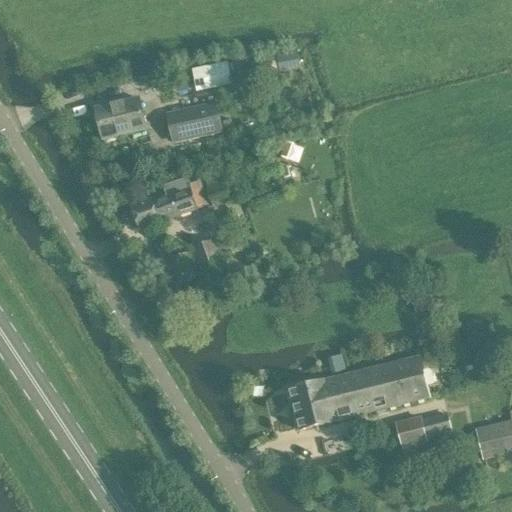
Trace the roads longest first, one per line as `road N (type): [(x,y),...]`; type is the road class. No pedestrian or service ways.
road 1 (unclassified): [(0,122),(243,511)]
road 2 (primary): [(120,511),(0,330)]
